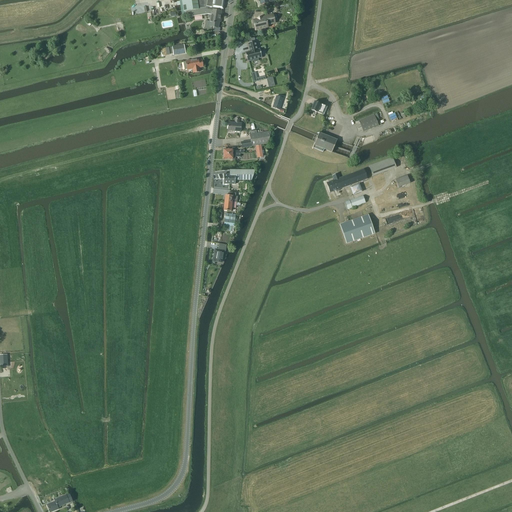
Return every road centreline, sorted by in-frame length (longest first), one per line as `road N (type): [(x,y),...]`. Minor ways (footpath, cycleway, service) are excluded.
road 1 (residential): [(115,511),(164,495),(184,467),(201,247),(233,0)]
road 2 (residential): [(201,511),(215,326),(303,102),(319,0)]
